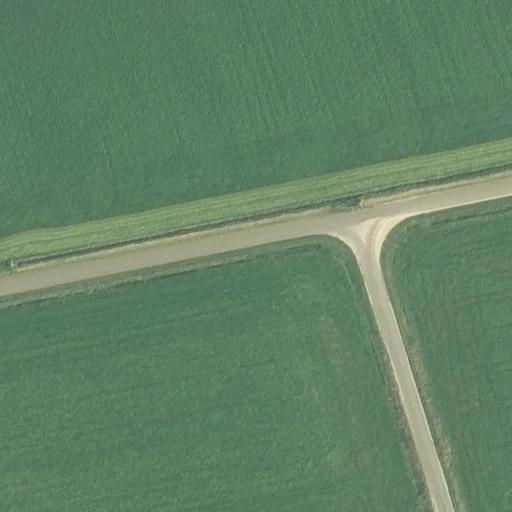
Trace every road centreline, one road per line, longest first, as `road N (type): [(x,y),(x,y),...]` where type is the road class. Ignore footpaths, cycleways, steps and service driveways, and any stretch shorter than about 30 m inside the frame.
road 1 (unclassified): [(0,293),(359,221)]
road 2 (unclassified): [(448,511),(359,221)]
road 3 (unclassified): [(359,221),(511,190)]
